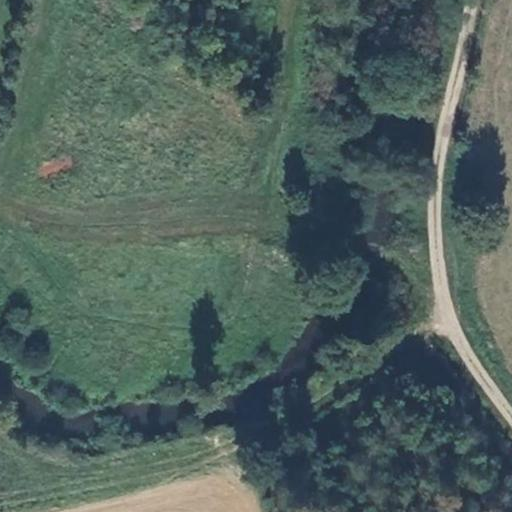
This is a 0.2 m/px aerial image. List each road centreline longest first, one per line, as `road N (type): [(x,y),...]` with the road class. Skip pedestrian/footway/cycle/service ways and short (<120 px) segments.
road 1 (track): [(434,247),(475,0)]
road 2 (unclassified): [(511,415),(482,375),(434,247)]
